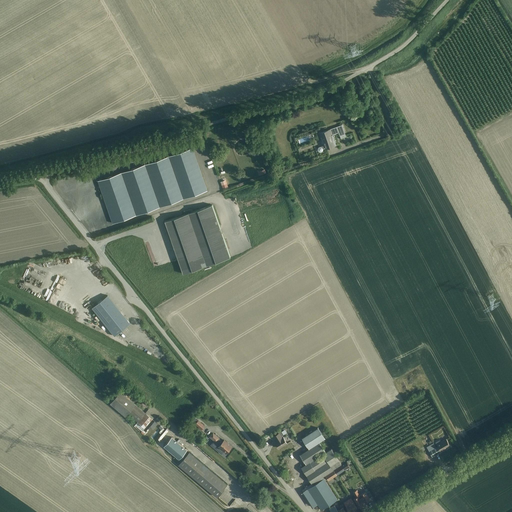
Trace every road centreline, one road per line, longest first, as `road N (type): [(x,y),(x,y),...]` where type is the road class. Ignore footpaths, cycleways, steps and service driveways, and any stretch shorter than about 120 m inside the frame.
road 1 (unclassified): [(309,511),(44,181)]
road 2 (unclassified): [(78,156),(316,94),(401,46),(447,0)]
road 3 (tertiary): [(381,511),(511,435)]
